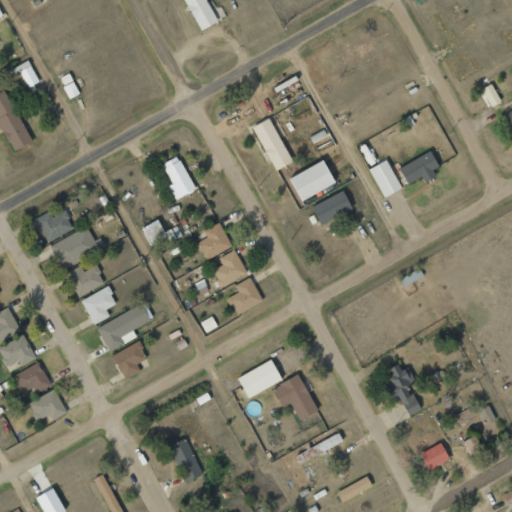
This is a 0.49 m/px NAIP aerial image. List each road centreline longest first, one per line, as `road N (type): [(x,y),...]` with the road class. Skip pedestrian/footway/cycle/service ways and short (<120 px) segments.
road 1 (residential): [(0,475),(511,186)]
road 2 (residential): [(423,511),(134,0)]
road 3 (residential): [(0,207),(365,0)]
road 4 (residential): [(165,511),(0,229)]
road 5 (residential): [(500,193),(391,0)]
